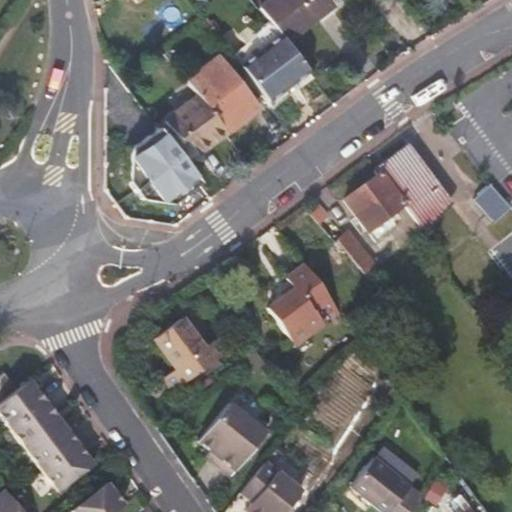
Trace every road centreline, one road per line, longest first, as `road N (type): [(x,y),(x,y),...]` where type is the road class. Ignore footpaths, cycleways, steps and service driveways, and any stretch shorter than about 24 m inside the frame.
road 1 (residential): [(60,274),(141,268),(216,230),(440,59),(511,14)]
road 2 (residential): [(37,310),(181,511)]
road 3 (residential): [(65,0),(69,47),(33,204)]
